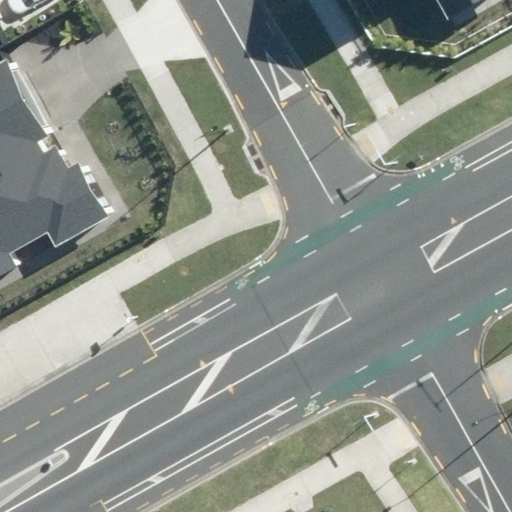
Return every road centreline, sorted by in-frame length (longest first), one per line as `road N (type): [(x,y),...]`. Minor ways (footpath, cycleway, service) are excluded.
road 1 (residential): [(224,0),(382,280)]
road 2 (tertiary): [(382,280),(153,423)]
road 3 (residential): [(382,280),(505,511)]
road 4 (tertiary): [(0,467),(60,438),(153,423)]
road 5 (tertiary): [(511,208),(382,280)]
road 6 (tertiary): [(153,423),(85,500),(64,511)]
